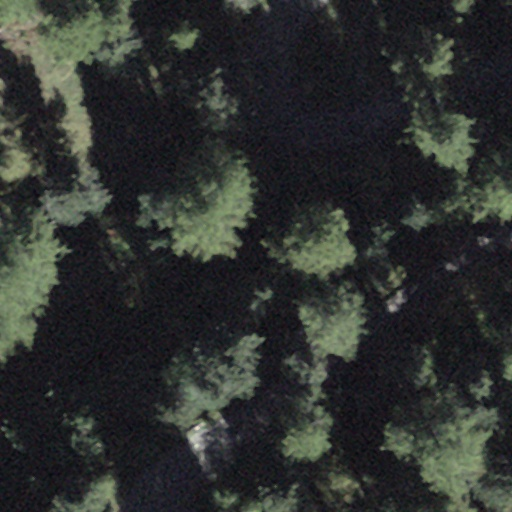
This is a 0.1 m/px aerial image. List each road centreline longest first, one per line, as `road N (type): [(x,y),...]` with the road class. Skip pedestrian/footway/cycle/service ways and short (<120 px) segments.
road 1 (track): [(511,241),(349,357),(172,462),(150,511)]
road 2 (track): [(297,0),(263,58),(271,97),(295,120),(337,123),(511,54)]
